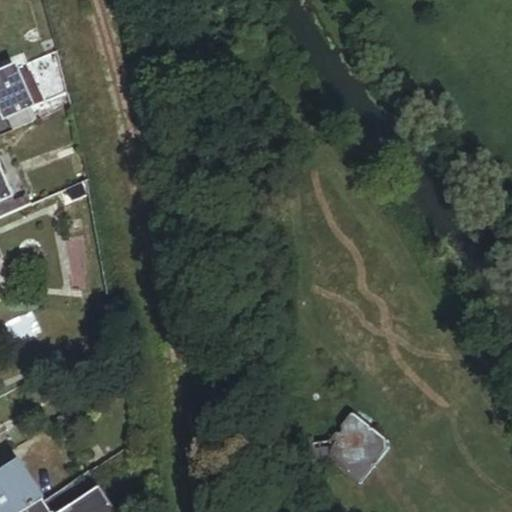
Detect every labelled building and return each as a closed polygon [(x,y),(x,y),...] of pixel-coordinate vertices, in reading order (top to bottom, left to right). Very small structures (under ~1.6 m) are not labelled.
[(9,127),(34,116),(23,91),(18,79),(4,85),(1,78),(0,78),(0,116),(5,128),(9,127)] [(34,116),(46,110),(35,85),(23,91),(34,116)] [(9,127),(12,134),(38,123),(34,116),(9,127)] [(28,199),(14,205),(0,174),(0,219),(31,206),(28,199)] [(59,195),(62,204),(88,192),(86,183),(59,195)] [(330,465),(361,490),(391,457),(391,455),(393,455),(392,449),(390,449),(390,447),(360,419),(357,419),(346,431),(347,437),(340,437),(334,444),(316,441),(314,452),(312,451),(310,458),(313,459),(313,462),(330,465)] [(0,511),(28,511),(39,506),(13,468),(0,476),(0,511)] [(106,511),(94,494),(66,511),(43,511),(39,506),(28,511),(106,511)]
